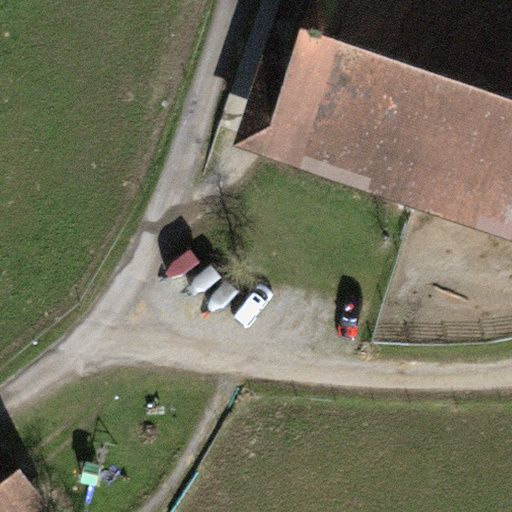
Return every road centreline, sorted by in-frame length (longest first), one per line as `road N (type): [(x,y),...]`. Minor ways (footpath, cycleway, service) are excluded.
road 1 (track): [(238,0),(200,128),(145,267),(55,368),(0,408)]
road 2 (track): [(511,377),(299,375),(144,353),(90,328)]
